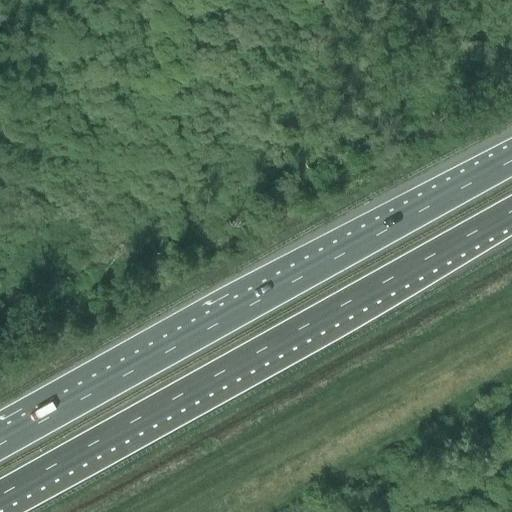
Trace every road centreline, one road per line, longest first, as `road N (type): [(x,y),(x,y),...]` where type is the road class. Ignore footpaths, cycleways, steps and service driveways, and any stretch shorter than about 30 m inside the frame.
road 1 (motorway): [(0,496),(511,212)]
road 2 (motorway): [(511,160),(0,444)]
